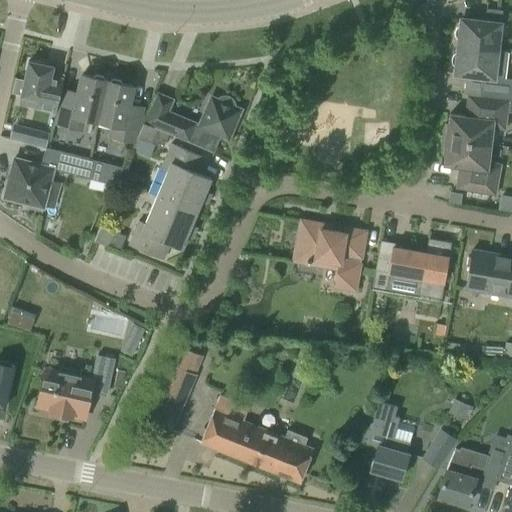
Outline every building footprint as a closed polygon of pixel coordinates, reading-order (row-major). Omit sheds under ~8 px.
[(457,46),(497,51),(502,11),(486,9),(484,21),(461,18),(460,24),(456,28),(454,32),(455,36),(458,40),(457,46)] [(507,52),(497,51),(457,46),(457,51),(453,54),(451,59),(452,63),(455,67),(454,73),(482,77),(479,96),(511,100),(511,92),(511,79),(504,78),(507,52)] [(56,110),(62,81),(50,78),(53,67),(42,64),(42,62),(32,60),(32,62),(28,61),(20,96),(36,100),(34,105),(56,110)] [(107,80),(104,80),(103,76),(95,75),(92,77),(82,74),(78,93),(64,90),(56,124),(80,130),(82,118),(98,122),(107,80)] [(107,80),(98,122),(113,125),(110,137),(131,142),(134,130),(136,131),(142,108),(128,104),(132,86),(122,84),(120,80),(112,78),(110,81),(107,80)] [(143,123),(158,129),(211,152),(218,136),(228,139),(240,110),(234,107),(235,105),(235,104),(234,102),(234,100),(233,99),(231,97),(230,96),(228,96),(227,95),(225,95),(223,95),(221,95),(220,96),(218,97),(217,98),(216,100),(211,97),(199,125),(166,112),(171,100),(155,93),(143,123)] [(441,139),(489,145),(492,128),(504,129),(508,100),(511,100),(479,96),(468,95),(465,116),(449,114),(448,124),(444,123),(442,131),(441,139)] [(12,123),(8,138),(24,142),(46,147),(49,132),(27,127),(12,123)] [(158,129),(143,123),(137,138),(151,144),(158,129)] [(486,162),(489,145),(441,139),(440,147),(441,155),(444,155),(443,165),(459,167),(455,188),(495,193),(499,162),(486,162)] [(156,197),(196,214),(211,178),(199,173),(204,157),(170,146),(160,169),(167,171),(156,197)] [(123,168),(96,161),(45,148),(41,165),(14,158),(3,198),(26,203),(25,207),(40,211),(41,207),(43,208),(53,169),(91,179),(89,188),(112,194),(123,168)] [(449,192),(447,202),(460,204),(462,194),(449,192)] [(156,197),(145,223),(138,221),(128,245),(163,260),(169,244),(181,249),(196,214),(156,197)] [(292,261),(312,265),(323,267),(324,261),(339,263),(334,287),(355,290),(362,251),(365,231),(345,228),(344,233),(321,229),(322,224),(300,220),(292,261)] [(108,246),(115,232),(100,225),(94,240),(108,246)] [(441,299),(447,262),(451,242),(428,238),(425,252),(412,250),(392,246),(387,272),(375,269),(371,289),(385,292),(389,273),(421,279),(418,295),(441,299)] [(511,296),(511,256),(471,250),(465,289),(511,296)] [(12,307),(7,322),(29,330),(35,315),(12,307)] [(437,324),(435,334),(444,336),(445,325),(437,324)] [(125,338),(119,351),(131,357),(137,343),(125,338)] [(202,355),(201,355),(182,347),(175,365),(168,363),(144,419),(172,431),(196,374),(194,373),(202,355)] [(44,368),(36,405),(50,408),(49,412),(52,413),(52,417),(67,420),(68,416),(71,417),(84,420),(85,418),(91,391),(105,395),(113,360),(97,356),(92,379),(78,376),(79,371),(60,367),(59,372),(44,368)] [(0,406),(4,407),(14,366),(0,362),(0,406)] [(299,482),(312,449),(304,445),(307,438),(287,430),(284,437),(243,421),(248,407),(219,396),(200,442),(299,482)] [(399,417),(394,416),(397,406),(377,401),(360,444),(376,448),(370,469),(401,479),(408,454),(405,453),(408,442),(393,439),(397,426),(399,417)] [(438,467),(455,439),(442,431),(424,459),(438,467)] [(486,463),(501,469),(511,440),(496,435),(486,463)] [(511,440),(501,469),(497,480),(511,485),(511,480),(511,440)] [(452,448),(443,477),(438,497),(467,505),(473,483),(479,485),(488,454),(460,446),(459,450),(452,448)] [(511,511),(511,489),(508,489),(505,497),(501,511),(511,511)]
